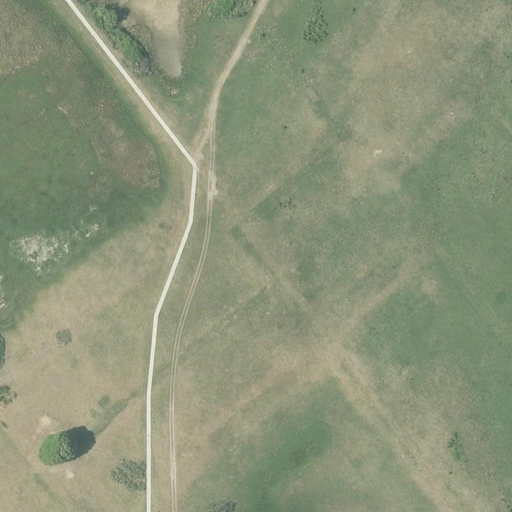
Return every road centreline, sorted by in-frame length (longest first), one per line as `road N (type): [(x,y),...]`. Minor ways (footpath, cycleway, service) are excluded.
road 1 (track): [(175,511),(173,387),(181,316),(204,254),(213,101)]
road 2 (track): [(195,167),(219,84),(264,0)]
